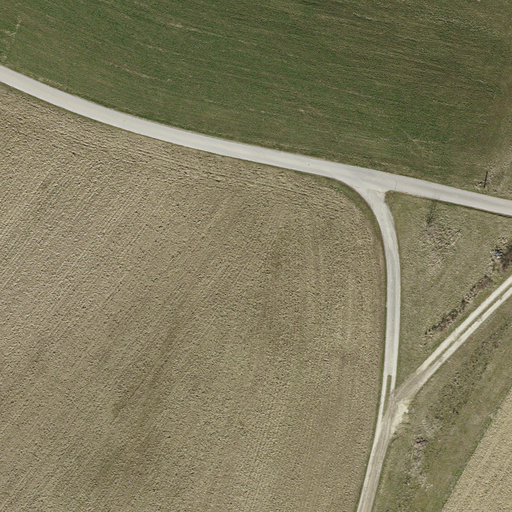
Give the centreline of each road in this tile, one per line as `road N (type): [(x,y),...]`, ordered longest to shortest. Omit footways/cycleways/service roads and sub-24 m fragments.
road 1 (track): [(362,174),(391,238),(394,276),(386,428),(365,511)]
road 2 (track): [(386,428),(413,383),(511,285)]
